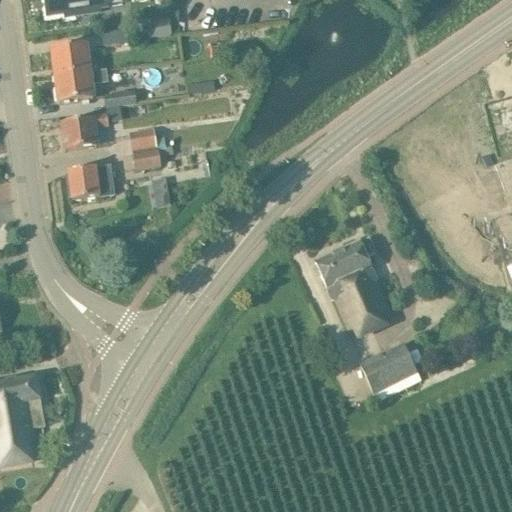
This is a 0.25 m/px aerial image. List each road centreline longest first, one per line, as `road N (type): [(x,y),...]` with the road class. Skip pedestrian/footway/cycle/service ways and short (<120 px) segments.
road 1 (secondary): [(138,360),(243,230),(347,131),(511,19)]
road 2 (unclassified): [(138,360),(72,311),(47,274),(0,7)]
road 3 (secondary): [(60,511),(138,360)]
road 4 (unknown): [(268,240),(328,349),(333,382)]
road 5 (unknown): [(333,185),(390,298)]
